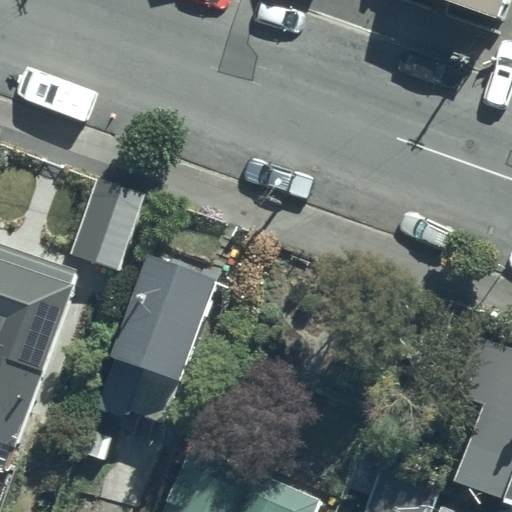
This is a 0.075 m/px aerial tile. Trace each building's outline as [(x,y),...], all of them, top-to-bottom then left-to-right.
[(511,0),(426,0),(507,29),(511,14),(511,0)] [(107,181),(90,241),(121,250),(138,191),(107,181)] [(0,460),(16,466),(83,266),(0,238),(0,460)] [(191,375),(226,271),(156,247),(86,451),(113,460),(101,494),(142,508),(188,374),(191,375)] [(511,340),(484,329),(460,391),(494,404),(467,473),(511,489),(511,340)] [(201,434),(168,511),(325,511),(334,490),(201,434)] [(485,511),(452,499),(446,511),(485,511)]
